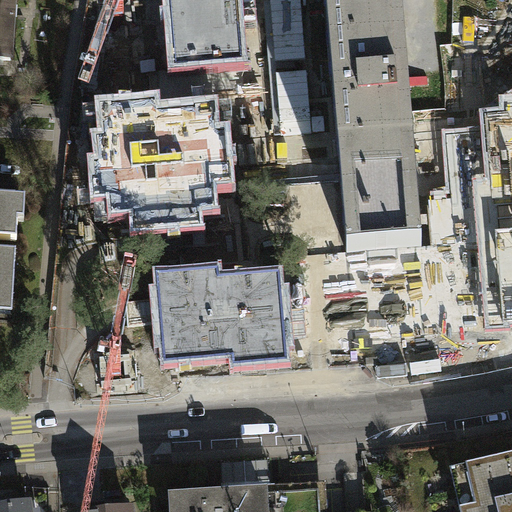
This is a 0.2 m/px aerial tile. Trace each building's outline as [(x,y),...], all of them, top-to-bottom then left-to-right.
[(0,0),(0,60),(11,61),(14,0),(0,0)] [(173,35),(175,55),(185,54),(186,71),(242,66),(239,30),(230,31),(227,0),(169,0),(171,19),(182,18),(183,34),(173,35)] [(401,74),(394,0),(325,0),(347,252),(416,247),(401,74)] [(505,117),(485,119),(502,324),(511,322),(511,105),(504,106),(505,117)] [(156,107),(112,111),(113,128),(104,129),(105,142),(97,143),(99,168),(95,169),(96,184),(105,183),(106,200),(111,200),(112,218),(135,216),(135,224),(153,223),(154,231),(181,229),(180,220),(198,219),(197,214),(215,212),(213,189),(220,188),(219,171),(227,170),(225,138),(215,139),(214,122),(196,123),(195,115),(156,118),(156,107)] [(16,200),(0,198),(0,304),(13,305),(16,253),(0,252),(0,240),(17,241),(18,222),(15,221),(16,200)] [(157,278),(165,366),(233,360),(234,369),(287,364),(279,276),(219,282),(218,273),(157,278)] [(511,511),(511,451),(452,465),(462,511),(511,511)] [(271,491),(181,496),(181,511),(329,511),(329,488),(271,491)]
